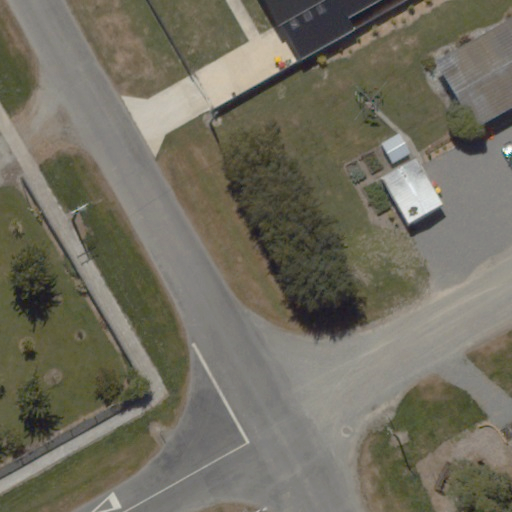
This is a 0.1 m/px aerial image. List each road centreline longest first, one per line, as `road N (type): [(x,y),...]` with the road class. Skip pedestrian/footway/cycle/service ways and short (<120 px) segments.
road 1 (residential): [(36,0),(277,424)]
road 2 (residential): [(277,424),(511,291)]
road 3 (residential): [(123,511),(277,424)]
